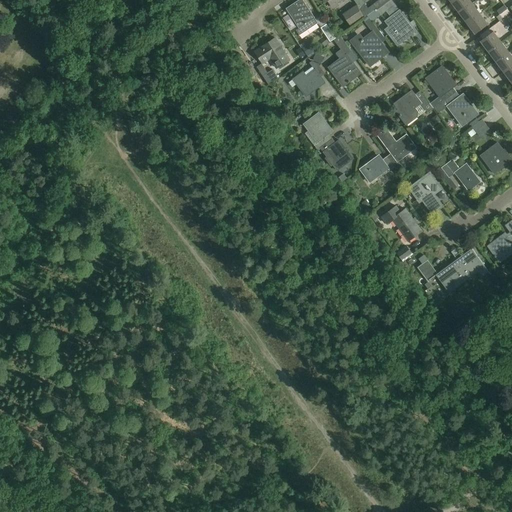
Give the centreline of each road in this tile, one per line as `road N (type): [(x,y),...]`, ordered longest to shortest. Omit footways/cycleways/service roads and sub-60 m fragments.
road 1 (track): [(393,373),(106,0)]
road 2 (track): [(0,409),(118,511)]
road 3 (residential): [(351,110),(449,39)]
